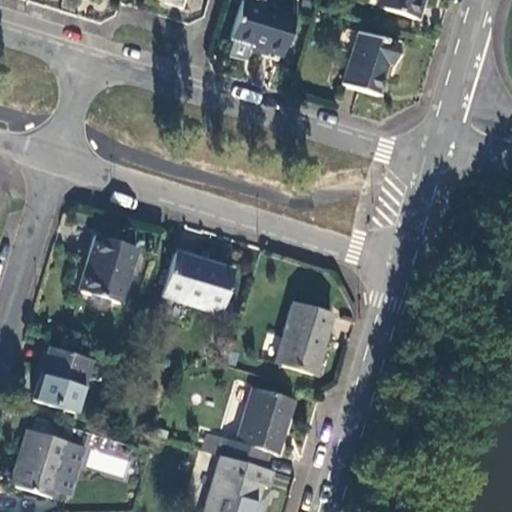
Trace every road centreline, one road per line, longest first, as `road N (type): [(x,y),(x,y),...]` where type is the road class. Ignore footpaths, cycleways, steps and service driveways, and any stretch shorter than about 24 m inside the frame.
road 1 (residential): [(56,158),(401,271)]
road 2 (residential): [(432,167),(85,61)]
road 3 (residential): [(401,271),(328,511)]
road 4 (residential): [(0,343),(56,158)]
road 5 (residential): [(481,0),(446,118)]
